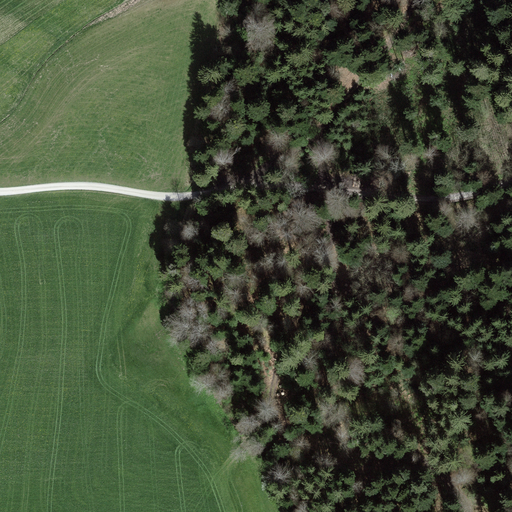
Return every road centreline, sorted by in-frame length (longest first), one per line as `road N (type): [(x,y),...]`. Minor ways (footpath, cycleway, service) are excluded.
road 1 (track): [(323,187),(349,365),(376,414),(442,474),(468,511)]
road 2 (track): [(236,186),(317,134),(419,0)]
